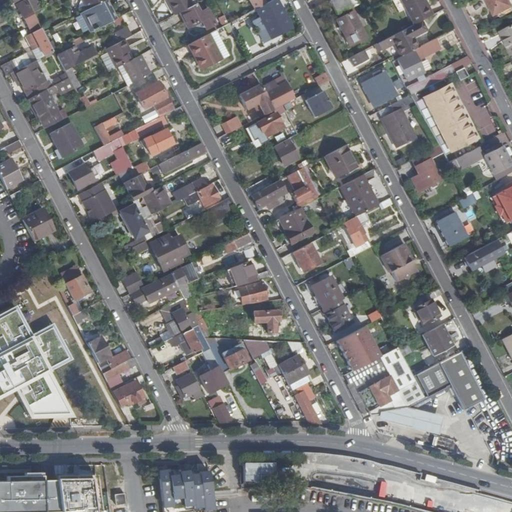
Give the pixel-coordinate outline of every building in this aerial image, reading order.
[(41,10),(35,0),(27,0),(35,14),(41,10)] [(81,13),(91,32),(114,20),(109,10),(112,9),(107,0),(106,0),(95,6),(89,9),(81,13)] [(106,0),(83,0),(89,9),(95,6),(106,0)] [(191,5),(188,0),(166,0),(167,0),(174,13),(191,5)] [(249,0),(255,11),(266,5),(263,0),(249,0)] [(330,0),(338,14),(360,3),(358,0),(330,0)] [(423,5),(420,0),(400,0),(412,25),(423,20),(431,15),(425,4),(423,5)] [(511,1),(511,0),(489,0),(497,15),(511,7),(511,1)] [(18,7),(32,33),(41,28),(26,2),(18,7)] [(174,13),(175,16),(183,12),(192,7),(191,5),(174,13)] [(201,13),(197,5),(192,7),(183,12),(191,27),(205,20),(209,29),(217,25),(209,10),(201,13)] [(363,29),(372,24),(366,13),(363,7),(354,11),(363,29)] [(281,8),(254,22),(260,32),(267,29),(272,38),(292,28),(281,8)] [(117,18),(112,9),(109,10),(114,20),(117,18)] [(354,11),(337,20),(350,45),(367,37),(363,29),(354,11)] [(220,19),(224,27),(229,25),(225,17),(220,19)] [(427,29),(423,20),(412,25),(381,41),(379,42),(383,50),(397,43),(402,55),(419,47),(414,36),(427,29)] [(117,34),(121,42),(125,40),(134,35),(130,27),(117,34)] [(511,27),(502,32),(511,53),(511,27)] [(39,47),(45,57),(54,52),(41,28),(32,33),(28,36),(25,37),(33,51),(39,47)] [(225,59),(212,34),(192,44),(197,54),(201,53),(208,68),(225,59)] [(441,47),(436,38),(419,47),(402,55),(396,59),(406,80),(425,71),(419,59),(441,47)] [(130,50),(125,40),(121,42),(106,50),(108,55),(115,68),(119,66),(124,64),(132,59),(128,51),(130,50)] [(74,49),(58,57),(62,66),(65,72),(82,63),(78,56),(74,49)] [(369,59),(364,50),(350,58),(354,67),(369,59)] [(87,52),(78,56),(82,63),(90,58),(87,52)] [(204,70),(208,68),(201,53),(197,54),(204,70)] [(108,55),(101,58),(108,72),(115,68),(108,55)] [(124,64),(133,83),(151,74),(141,55),(132,59),(124,64)] [(56,69),(62,66),(58,57),(57,56),(51,59),(56,69)] [(405,89),(408,95),(449,75),(447,71),(454,69),(455,72),(464,68),(472,63),(469,57),(465,60),(405,89)] [(19,58),(1,68),(6,77),(14,73),(24,67),(19,58)] [(47,81),(36,61),(24,67),(14,73),(25,92),(27,92),(31,98),(45,91),(54,87),(50,80),(47,81)] [(124,64),(119,66),(128,85),(133,83),(124,64)] [(468,75),(464,68),(455,72),(458,78),(459,80),(468,75)] [(375,77),(364,83),(375,104),(395,94),(394,91),(390,85),(392,84),(389,77),(387,78),(382,69),(373,73),(375,77)] [(373,106),(376,112),(378,111),(391,104),(408,95),(405,89),(395,69),(390,71),(399,89),(394,91),(395,94),(375,104),(373,106)] [(251,82),(257,79),(255,74),(248,77),(251,82)] [(327,74),(315,80),(319,88),(331,82),(327,74)] [(64,92),(73,88),(69,79),(59,84),(64,92)] [(157,81),(135,93),(143,108),(151,104),(155,110),(158,116),(172,108),(170,105),(166,96),(165,97),(157,81)] [(334,88),(331,82),(319,88),(295,100),(274,111),(277,118),(334,88)] [(272,84),(263,89),(274,111),(295,100),(286,84),(278,88),(275,90),(272,84)] [(261,85),(238,97),(246,112),(255,107),(258,105),(264,116),(274,111),(263,89),(261,85)] [(448,85),(426,96),(453,150),(476,138),(448,85)] [(29,99),(45,129),(61,121),(45,91),(31,98),(29,99)] [(79,98),(84,109),(91,105),(86,95),(79,98)] [(402,111),(414,104),(413,103),(408,95),(391,104),(394,110),(382,117),(397,146),(415,137),(402,111)] [(426,96),(413,103),(414,104),(440,145),(443,152),(445,154),(453,150),(426,96)] [(378,111),(382,117),(394,110),(391,104),(378,111)] [(274,111),(264,116),(266,120),(258,124),(263,135),(266,133),(268,137),(283,129),(277,118),(274,111)] [(166,123),(163,116),(159,118),(147,124),(151,130),(166,123)] [(235,118),(223,124),(228,134),(241,128),(235,118)] [(74,120),(48,133),(56,150),(60,148),(64,157),(87,145),(74,120)] [(108,139),(101,125),(94,128),(104,146),(118,139),(121,138),(118,133),(108,139)] [(166,130),(145,142),(151,155),(173,144),(166,130)] [(138,137),(134,131),(122,137),(126,144),(138,137)] [(104,146),(93,152),(98,161),(116,152),(119,159),(110,163),(117,176),(119,175),(133,168),(126,155),(123,149),(118,139),(104,146)] [(274,147),(276,152),(292,144),(289,139),(274,147)] [(5,146),(9,154),(23,148),(19,140),(5,146)] [(193,154),(204,149),(201,143),(166,161),(170,169),(194,156),(193,154)] [(292,144),(276,152),(283,164),(290,160),(291,163),(300,159),(292,144)] [(420,189),(431,184),(432,187),(438,184),(436,181),(442,179),(431,158),(443,152),(440,145),(412,159),(419,171),(412,175),(420,189)] [(479,146),(456,158),(461,170),(478,162),(485,158),(488,165),(493,174),(496,172),(499,178),(511,171),(511,164),(502,145),(494,149),(483,154),(479,146)] [(357,167),(345,147),(325,157),(336,178),(357,167)] [(59,159),(64,157),(60,148),(56,150),(55,151),(59,159)] [(485,158),(478,162),(481,168),(488,165),(485,158)] [(11,159),(0,165),(0,177),(6,188),(21,180),(11,159)] [(146,161),(135,165),(138,173),(149,168),(146,161)] [(86,163),(68,172),(77,190),(96,181),(93,177),(98,174),(93,167),(89,169),(86,163)] [(308,166),(304,168),(319,198),(323,196),(308,166)] [(119,175),(123,183),(137,176),(133,168),(119,175)] [(319,198),(304,168),(297,172),(288,177),(297,193),(293,194),(300,208),(313,201),(319,198)] [(152,192),(142,174),(137,176),(123,183),(133,202),(137,200),(143,197),(152,192)] [(380,205),(363,175),(339,188),(355,217),(364,212),(380,205)] [(183,188),(187,196),(207,186),(202,178),(192,184),(183,188)] [(268,179),(246,190),(249,196),(271,185),(268,179)] [(280,182),(253,197),(258,206),(265,203),(266,202),(270,210),(286,202),(286,192),(280,182)] [(116,211),(101,184),(79,196),(94,223),(116,211)] [(218,198),(210,184),(207,186),(187,196),(186,197),(189,200),(198,196),(203,206),(218,198)] [(511,185),(496,194),(510,221),(511,220),(511,185)] [(152,192),(143,197),(153,215),(161,210),(170,205),(160,187),(152,192)] [(458,199),(463,208),(464,207),(478,200),(474,191),(466,196),(458,199)] [(510,221),(496,194),(493,196),(497,204),(495,205),(500,216),(502,215),(507,223),(510,221)] [(215,205),(207,209),(214,223),(232,212),(229,206),(233,204),(232,203),(229,197),(215,205)] [(147,218),(137,200),(133,202),(143,220),(147,218)] [(478,200),(464,207),(467,213),(481,206),(478,200)] [(135,235),(148,229),(143,220),(133,202),(122,207),(125,213),(124,213),(135,235)] [(313,232),(300,208),(280,219),(288,233),(286,234),(291,244),(313,232)] [(43,210),(22,220),(33,241),(53,231),(43,210)] [(355,217),(335,227),(336,230),(339,235),(342,233),(346,239),(352,250),(348,252),(351,258),(371,248),(368,240),(366,241),(362,242),(359,237),(364,235),(360,227),(369,222),(364,212),(355,217)] [(454,212),(435,222),(447,246),(466,237),(454,212)] [(157,236),(147,218),(143,220),(148,229),(151,234),(153,238),(157,236)] [(223,245),(227,252),(248,242),(251,240),(247,232),(244,234),(223,245)] [(168,236),(150,245),(164,272),(182,263),(180,258),(188,254),(179,237),(176,238),(174,233),(168,236)] [(342,233),(339,235),(348,252),(352,250),(346,239),(342,233)] [(130,244),(132,249),(144,243),(153,238),(151,234),(130,244)] [(498,238),(464,255),(471,269),(505,252),(498,238)] [(148,249),(144,243),(132,249),(126,253),(129,259),(148,249)] [(321,264),(311,243),(293,252),(304,273),(321,264)] [(413,261),(404,245),(381,257),(390,273),(392,272),(397,282),(404,279),(409,280),(410,275),(417,272),(411,262),(413,261)] [(176,284),(177,286),(190,281),(193,280),(202,277),(193,261),(185,265),(181,267),(170,273),(176,284)] [(231,281),(233,287),(271,277),(267,269),(254,274),(249,262),(233,267),(237,279),(234,280),(231,281)] [(66,284),(73,299),(76,298),(78,301),(83,298),(81,295),(88,291),(78,269),(67,275),(71,282),(66,284)] [(122,279),(130,294),(132,293),(142,288),(144,287),(136,272),(122,279)] [(143,289),(142,288),(132,293),(137,304),(147,299),(148,302),(170,291),(171,286),(176,284),(170,273),(163,277),(164,279),(143,289)] [(312,287),(323,309),(343,299),(332,277),(312,287)] [(266,298),(262,282),(238,289),(242,303),(248,302),(266,298)] [(426,296),(429,302),(433,300),(442,295),(439,289),(426,296)] [(356,308),(350,295),(343,299),(323,309),(335,331),(354,322),(349,313),(356,308)] [(440,315),(433,300),(429,302),(418,307),(426,322),(440,315)] [(73,303),(66,306),(72,317),(77,314),(73,303)] [(475,316),(479,323),(501,311),(497,304),(475,316)] [(0,394),(15,386),(31,415),(68,414),(45,370),(71,358),(55,327),(29,340),(13,307),(0,314),(0,394)] [(173,318),(181,333),(197,325),(192,316),(189,318),(186,313),(183,313),(181,309),(167,315),(169,320),(173,318)] [(85,318),(83,311),(77,314),(72,317),(75,323),(85,318)] [(277,311),(251,313),(251,321),(265,321),(266,332),(274,332),(273,321),(277,320),(277,311)] [(369,316),(373,323),(383,318),(379,311),(369,316)] [(200,348),(203,352),(210,349),(205,340),(197,325),(181,333),(168,339),(172,348),(180,343),(186,355),(200,348)] [(452,346),(441,325),(423,335),(434,356),(452,346)] [(367,330),(346,341),(357,362),(378,351),(367,330)] [(511,332),(502,338),(511,359),(511,332)] [(101,336),(86,344),(96,363),(105,359),(108,365),(99,369),(102,374),(130,360),(125,351),(111,358),(101,336)] [(246,345),(253,358),(270,350),(263,336),(246,345)] [(210,349),(222,372),(229,369),(229,370),(250,360),(243,348),(241,343),(233,347),(222,353),(214,340),(205,340),(210,349)] [(398,347),(380,357),(390,377),(401,396),(418,387),(413,376),(398,347)] [(207,395),(228,384),(222,372),(210,349),(203,352),(216,375),(201,383),(207,395)] [(263,353),(269,368),(276,365),(270,350),(263,353)] [(418,387),(424,398),(450,385),(463,411),(485,399),(460,352),(413,376),(418,387)] [(300,353),(279,365),(292,390),(300,386),(306,382),(309,381),(311,380),(308,373),(310,371),(300,353)] [(170,359),(174,367),(184,362),(179,354),(170,359)] [(345,375),(349,384),(353,382),(359,394),(390,377),(380,357),(355,370),(345,375)] [(120,374),(136,366),(132,359),(130,360),(102,374),(119,408),(128,403),(129,405),(137,402),(138,404),(146,401),(136,381),(134,382),(133,380),(125,383),(120,374)] [(177,373),(188,368),(185,361),(184,362),(174,367),(177,373)] [(250,365),(260,385),(267,382),(257,361),(250,365)] [(352,364),(342,370),(345,375),(355,370),(352,364)] [(349,384),(347,385),(363,415),(368,413),(369,414),(370,416),(381,415),(396,413),(407,407),(424,398),(418,387),(401,396),(390,377),(359,394),(353,382),(349,384)] [(188,403),(203,396),(194,379),(179,386),(188,403)] [(316,395),(309,381),(306,382),(314,396),(316,395)] [(303,391),(295,395),(308,422),(319,423),(307,400),(314,396),(306,382),(300,386),(303,391)] [(231,417),(239,413),(232,399),(224,402),(231,417)] [(213,410),(220,423),(232,422),(223,405),(213,410)] [(370,416),(369,414),(368,414),(367,417),(438,434),(443,416),(407,407),(396,413),(381,415),(370,416)] [(82,464),(94,463),(94,455),(82,455),(82,464)] [(274,483),(274,463),(243,463),(243,483),(274,483)] [(214,510),(209,471),(199,472),(199,470),(189,472),(189,470),(181,471),(181,470),(170,471),(169,470),(159,471),(164,511),(190,511),(204,510),(204,511),(214,510)] [(100,511),(95,476),(56,476),(56,481),(60,511),(100,511)] [(60,511),(56,481),(43,482),(42,477),(24,477),(6,478),(6,482),(0,482),(0,511),(60,511)] [(123,491),(113,492),(115,502),(125,501),(123,491)]
